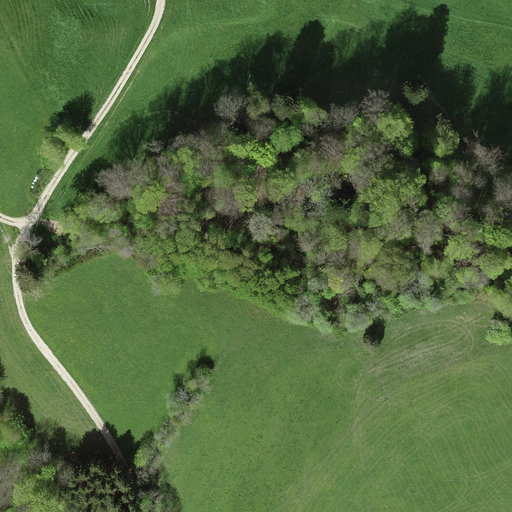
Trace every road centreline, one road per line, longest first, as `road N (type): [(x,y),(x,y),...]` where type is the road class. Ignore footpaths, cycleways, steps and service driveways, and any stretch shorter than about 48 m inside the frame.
road 1 (track): [(29,223),(14,252),(20,315),(116,453),(145,511)]
road 2 (track): [(160,0),(153,29),(29,223)]
road 3 (track): [(139,500),(209,380)]
